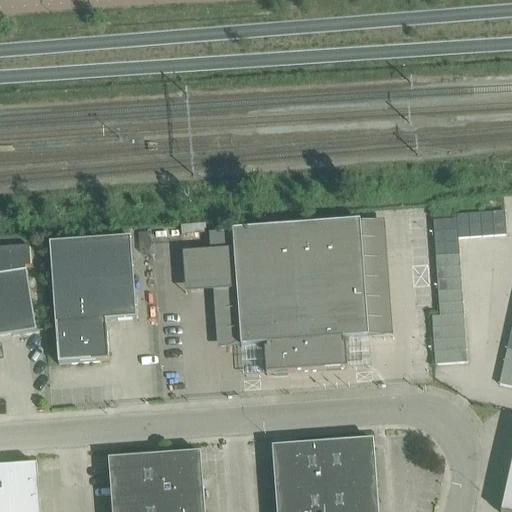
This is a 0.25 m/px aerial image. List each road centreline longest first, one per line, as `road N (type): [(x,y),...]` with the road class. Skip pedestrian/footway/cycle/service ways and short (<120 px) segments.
road 1 (unclassified): [(459,511),(466,457),(455,430),(431,412),(235,421)]
road 2 (unknown): [(397,409),(395,218)]
road 3 (unknown): [(185,425),(171,253)]
road 4 (unclassified): [(235,421),(71,433)]
